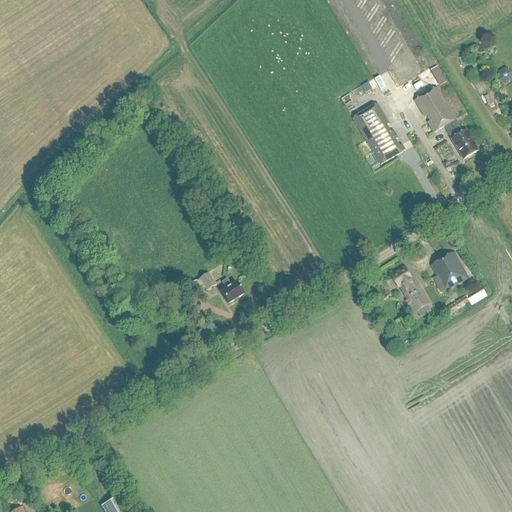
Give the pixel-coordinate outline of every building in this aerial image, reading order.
[(438,68),(431,72),(440,87),(447,83),(442,74),(438,68)] [(444,76),(449,84),(455,80),(450,72),(444,76)] [(382,77),(371,84),(375,89),(385,83),(382,77)] [(456,122),(437,89),(415,102),(425,119),(427,118),(430,123),(428,124),(434,135),(444,129),(449,136),(451,135),(454,139),(451,141),(464,161),(479,152),(467,131),(463,134),(456,122)] [(353,120),(381,167),(406,153),(402,146),(400,148),(395,141),(398,139),(394,132),(391,134),(387,126),(389,125),(378,105),(353,120)] [(400,120),(412,145),(418,142),(406,117),(400,120)] [(455,255),(432,267),(438,279),(435,280),(442,294),(445,293),(468,281),(455,255)] [(393,277),(399,288),(400,287),(410,305),(415,313),(429,305),(414,278),(411,280),(406,270),(393,277)] [(188,286),(196,299),(203,295),(201,292),(205,289),(207,292),(216,287),(208,274),(188,286)] [(227,280),(221,283),(225,290),(221,293),(228,305),(243,296),(236,283),(231,286),(227,280)] [(450,316),(465,306),(470,303),(466,297),(461,300),(447,310),(450,316)] [(101,507),(104,511),(127,511),(119,497),(101,507)]
